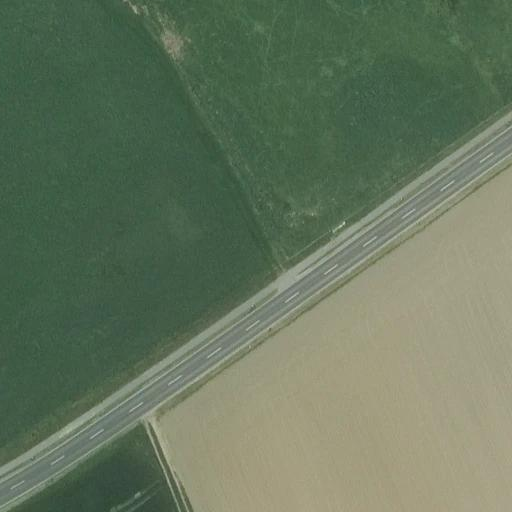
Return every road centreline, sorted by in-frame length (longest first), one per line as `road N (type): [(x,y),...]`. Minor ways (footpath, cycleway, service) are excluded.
road 1 (tertiary): [(0,493),(511,139)]
road 2 (track): [(140,400),(187,511)]
